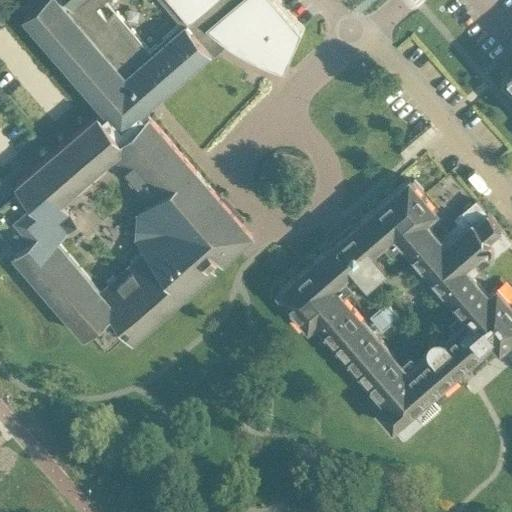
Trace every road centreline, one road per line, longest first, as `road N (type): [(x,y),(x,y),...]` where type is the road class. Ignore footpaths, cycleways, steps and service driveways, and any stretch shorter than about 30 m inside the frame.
road 1 (residential): [(270,137),(249,153),(241,179),(261,214),(289,221),(315,209),(327,182),(310,144),(284,135)]
road 2 (residential): [(411,0),(300,90),(270,137)]
